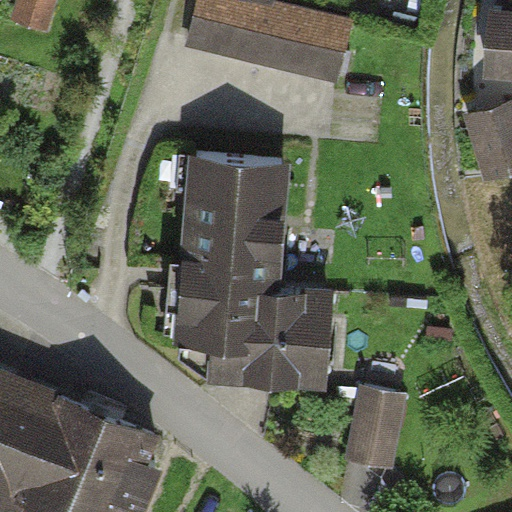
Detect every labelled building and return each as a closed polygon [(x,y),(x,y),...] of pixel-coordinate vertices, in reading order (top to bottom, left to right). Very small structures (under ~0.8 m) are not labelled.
[(51,0),(22,0),(18,15),(44,23),(51,0)] [(350,18),(277,0),(200,0),(192,38),(336,73),(350,18)] [(511,7),(493,6),(488,64),(511,66),(511,7)] [(511,99),(475,111),(492,168),(511,161),(511,99)] [(284,157),(198,150),(181,343),(207,365),(322,375),(329,288),(273,284),(284,157)] [(141,511),(172,436),(0,368),(0,511),(27,511),(32,499),(64,511),(141,511)] [(403,391),(366,384),(353,452),(389,459),(403,391)]
